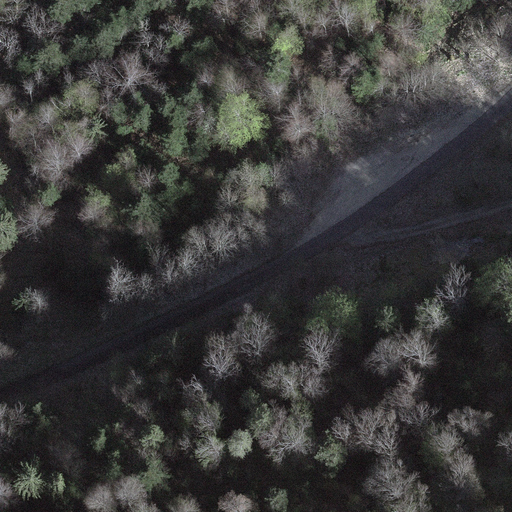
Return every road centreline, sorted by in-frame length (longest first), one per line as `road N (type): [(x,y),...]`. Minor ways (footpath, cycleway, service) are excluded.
road 1 (unclassified): [(0,396),(319,241),(429,169),(511,96)]
road 2 (track): [(511,205),(434,226),(319,241)]
